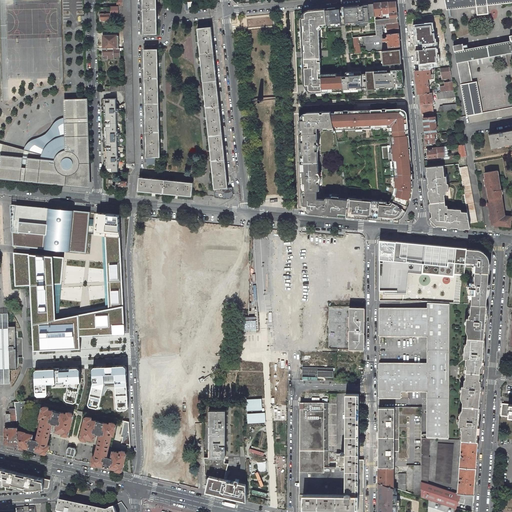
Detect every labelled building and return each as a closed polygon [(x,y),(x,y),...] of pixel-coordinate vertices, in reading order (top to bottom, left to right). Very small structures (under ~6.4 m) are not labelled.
[(125,91),(127,168),(135,168),(130,0),(122,0),(123,7),(123,16),(124,39),(124,42),(124,48),(125,82),(125,86),(125,91)] [(156,0),(142,0),(144,34),(158,34),(156,0)] [(453,46),(457,63),(461,62),(460,57),(467,56),(468,60),(506,53),(511,52),(511,0),(444,0),(447,9),(476,6),(477,15),(488,14),(487,5),(511,2),(511,35),(510,36),(511,41),(463,50),(462,44),(453,46)] [(390,18),(397,18),(396,1),(388,2),(389,13),(390,18)] [(382,14),(389,13),(388,2),(381,3),(382,14)] [(335,7),(325,8),(326,25),(331,24),(331,27),(341,26),(341,23),(345,23),(351,22),(351,25),(369,23),(369,17),(375,16),(374,15),(375,15),(373,3),(368,4),(368,8),(363,8),(363,5),(341,7),(342,10),(335,11),(335,7)] [(374,15),(375,16),(378,16),(378,14),(382,14),(381,3),(373,3),(375,15),(374,15)] [(111,15),(111,7),(108,7),(108,5),(104,5),(104,7),(101,7),(101,20),(110,20),(110,15),(111,15)] [(114,17),(123,16),(123,7),(114,7),(115,13),(114,13),(114,17)] [(337,89),(343,89),(342,76),(336,76),(336,74),(321,74),(318,74),(318,69),(321,69),(321,61),(318,61),(318,58),(321,58),(320,29),(318,28),(321,25),(322,27),(327,27),(326,25),(325,8),(309,10),(307,11),(305,12),(306,18),(303,18),(302,18),(302,25),(303,25),(304,31),(304,37),(302,37),(303,51),(304,51),(305,58),(303,58),(305,58),(305,64),(303,64),(303,68),(305,68),(305,75),(303,75),(304,85),(306,85),(309,85),(309,91),(311,92),(312,92),(337,91),(337,89)] [(273,16),(247,17),(248,27),(274,26),(273,16)] [(387,25),(388,34),(399,33),(397,18),(390,18),(382,19),(375,20),(376,35),(382,35),(383,35),(382,24),(385,24),(387,24),(387,25)] [(432,29),(432,22),(413,23),(415,43),(420,43),(420,49),(415,49),(416,61),(418,60),(419,70),(430,69),(429,62),(436,61),(435,55),(436,55),(435,39),(434,39),(433,29),(432,29)] [(215,196),(215,197),(226,198),(230,198),(233,195),(232,187),(228,188),(211,26),(197,28),(215,196)] [(388,37),(386,37),(386,38),(388,38),(388,41),(389,47),(400,46),(399,33),(388,34),(388,37)] [(376,35),(363,37),(364,43),(383,41),(383,38),(384,38),(384,36),(382,36),(382,35),(376,35)] [(117,48),(117,36),(104,36),(104,49),(117,48)] [(120,57),(120,48),(119,48),(117,48),(104,49),(103,49),(103,55),(104,55),(104,59),(114,58),(114,57),(120,57)] [(147,157),(161,157),(158,49),(144,49),(147,157)] [(366,74),(367,88),(376,87),(376,90),(380,89),(380,87),(390,87),(390,89),(402,89),(401,85),(404,85),(403,76),(402,76),(401,74),(402,74),(402,70),(401,70),(400,64),(399,64),(399,58),(401,58),(400,49),(382,51),(383,60),(385,59),(386,65),(384,65),(385,70),(385,72),(375,73),(374,71),(366,71),(366,74)] [(461,84),(472,82),(468,60),(467,56),(460,57),(461,62),(457,63),(461,84)] [(441,68),(442,79),(452,78),(450,67),(441,68)] [(424,93),(429,93),(429,91),(428,79),(431,79),(430,71),(434,71),(433,69),(430,69),(419,70),(415,70),(417,95),(420,94),(424,94),(424,93)] [(346,76),(342,76),(343,89),(362,88),(362,75),(354,76),(354,72),(346,72),(346,76)] [(455,91),(453,81),(444,83),(445,86),(440,87),(441,92),(455,91)] [(468,115),(482,113),(476,81),(472,82),(461,84),(466,116),(468,115)] [(441,92),(437,92),(437,99),(456,97),(455,91),(441,92)] [(420,94),(421,109),(433,108),(432,93),(429,93),(424,93),(424,94),(420,94)] [(105,99),(108,172),(118,171),(118,161),(120,161),(120,157),(118,157),(117,137),(120,136),(119,133),(117,133),(117,112),(119,112),(119,109),(116,109),(116,98),(105,99)] [(0,178),(58,184),(59,183),(61,183),(62,182),(64,181),(65,180),(66,178),(66,177),(66,175),(68,175),(70,175),(72,174),(74,173),(76,171),(78,169),(79,166),(79,163),(89,162),(87,99),(76,99),(65,100),(66,136),(66,145),(64,145),(62,145),(60,146),(57,147),(55,149),(54,151),(52,153),(51,156),(43,154),(29,151),(29,152),(28,155),(28,157),(28,158),(23,158),(24,157),(24,154),(25,151),(25,149),(3,143),(2,147),(1,152),(1,154),(1,156),(0,155),(0,178)] [(440,112),(458,110),(457,104),(443,105),(443,106),(439,106),(440,112)] [(468,115),(470,123),(511,114),(511,107),(482,113),(468,115)] [(336,113),(332,113),(334,127),(345,127),(345,129),(356,129),(356,127),(364,126),(364,128),(372,128),(371,126),(382,126),(382,128),(390,127),(393,127),(393,131),(390,131),(390,137),(405,135),(409,135),(407,114),(401,114),(401,110),(401,109),(387,110),(387,111),(382,111),(382,110),(349,111),(349,113),(344,113),(344,111),(336,111),(336,113)] [(301,150),(300,150),(301,158),(318,157),(318,151),(316,151),(316,148),(316,147),(317,147),(317,146),(317,145),(317,144),(316,144),(315,144),(315,141),(317,141),(317,133),(315,133),(315,128),(317,128),(324,127),(334,127),(332,113),(331,112),(323,112),(323,113),(320,113),(320,112),(306,112),(305,113),(305,120),(299,120),(300,146),(301,146),(301,150)] [(423,117),(425,134),(434,133),(437,133),(435,116),(434,116),(423,117)] [(511,130),(503,132),(501,132),(494,133),(489,134),(492,148),(498,146),(511,143),(511,130)] [(425,134),(426,144),(435,143),(434,133),(425,134)] [(405,135),(390,137),(391,145),(394,176),(394,187),(397,187),(395,196),(392,195),(391,197),(390,201),(388,203),(387,203),(387,201),(348,198),(348,199),(347,211),(346,216),(399,222),(400,219),(402,217),(404,216),(405,213),(408,208),(409,206),(407,205),(409,200),(411,200),(412,196),(412,192),(413,187),(413,181),(412,181),(412,178),(413,178),(412,173),(411,160),(410,148),(409,148),(409,146),(410,146),(409,142),(406,142),(405,135)] [(44,151),(43,154),(51,156),(52,153),(54,151),(55,149),(57,147),(60,146),(62,145),(64,145),(66,145),(66,136),(62,136),(58,137),(54,139),(51,141),(48,144),(46,147),(44,151)] [(460,158),(467,157),(464,144),(458,145),(460,158)] [(433,148),(433,150),(427,151),(428,158),(429,158),(429,160),(441,159),(441,156),(442,156),(444,152),(444,147),(433,148)] [(318,166),(318,157),(301,158),(301,167),(318,166)] [(89,162),(79,163),(79,166),(78,169),(76,171),(74,173),(72,174),(70,175),(68,175),(66,175),(66,177),(66,178),(65,180),(64,181),(62,182),(61,183),(59,183),(58,184),(89,186),(89,162)] [(444,176),(443,165),(428,167),(429,176),(428,176),(428,183),(431,183),(431,187),(430,187),(429,188),(429,189),(430,195),(431,195),(432,210),(431,210),(432,220),(437,225),(447,226),(448,223),(451,223),(451,224),(451,225),(452,226),(453,227),(461,228),(462,226),(462,225),(459,211),(457,211),(458,209),(446,207),(444,191),(447,191),(446,184),(447,184),(446,176),(444,176)] [(301,179),(302,191),(317,190),(319,190),(319,182),(317,183),(317,179),(318,179),(319,178),(319,177),(318,176),(317,176),(317,175),(317,172),(319,172),(318,166),(301,167),(301,175),(302,175),(302,179),(301,179)] [(477,222),(467,166),(459,168),(467,211),(469,222),(469,223),(477,222)] [(510,222),(511,216),(505,216),(497,170),(485,172),(487,186),(488,185),(488,191),(490,203),(489,203),(492,224),(494,225),(494,224),(499,224),(499,225),(508,226),(509,222),(510,222)] [(139,177),(138,191),(192,196),(192,194),(193,182),(139,177)] [(317,190),(302,191),(302,205),(303,207),(304,209),(305,211),(308,212),(309,213),(310,213),(323,214),(323,213),(329,214),(329,215),(339,216),(339,210),(347,211),(348,199),(327,197),(325,197),(325,198),(325,199),(317,198),(317,190)] [(90,212),(11,204),(13,245),(86,252),(89,227),(90,212)] [(469,223),(469,222),(463,223),(461,211),(459,211),(462,225),(470,227),(469,223)] [(463,223),(469,222),(467,211),(461,211),(463,223)] [(105,241),(120,242),(119,214),(90,212),(89,227),(95,227),(96,236),(105,241)] [(167,216),(144,214),(142,242),(165,243),(167,216)] [(209,222),(185,219),(182,252),(206,254),(209,222)] [(326,236),(326,245),(339,245),(338,236),(326,236)] [(380,240),(379,292),(408,293),(409,270),(455,275),(464,276),(464,273),(465,271),(465,265),(465,263),(466,261),(466,259),(467,248),(380,240)] [(107,283),(123,282),(120,242),(105,241),(107,283)] [(256,271),(254,245),(220,248),(223,274),(256,271)] [(479,248),(467,248),(466,259),(466,261),(465,263),(474,264),(476,264),(476,266),(475,275),(473,275),(472,282),(470,282),(469,286),(471,286),(471,288),(469,288),(469,289),(472,289),(471,304),(486,305),(487,294),(488,291),(489,289),(490,265),(488,265),(488,262),(487,259),(487,257),(485,254),(483,252),(479,250),(479,248)] [(482,250),(479,248),(479,250),(483,252),(485,254),(487,257),(487,259),(488,262),(489,262),(490,262),(489,259),(488,256),(487,253),(484,251),(482,250)] [(33,326),(56,322),(53,287),(63,286),(66,260),(12,255),(14,295),(31,294),(32,319),(33,326)] [(166,282),(165,265),(141,262),(141,282),(166,282)] [(83,336),(125,334),(123,282),(107,283),(109,311),(56,322),(33,326),(33,332),(34,350),(81,348),(80,336),(83,336)] [(248,296),(234,297),(225,307),(226,321),(237,331),(251,330),(260,319),(258,305),(248,296)] [(146,332),(167,331),(166,301),(144,302),(146,332)] [(449,303),(428,302),(428,308),(379,308),(379,344),(380,344),(380,336),(427,336),(427,363),(380,363),(380,355),(379,355),(379,398),(408,397),(409,391),(427,391),(427,436),(427,438),(429,438),(448,439),(449,303)] [(483,347),(483,343),(485,321),(483,318),(483,316),(485,313),(486,305),(471,304),(470,314),(468,314),(467,314),(466,326),(469,326),(468,350),(464,349),(464,358),(466,358),(465,368),(464,368),(464,372),(477,373),(477,369),(480,369),(480,368),(481,368),(482,364),(483,359),(483,358),(480,358),(481,355),(481,352),(483,352),(483,347)] [(364,349),(364,316),(359,316),(359,305),(350,305),(349,349),(364,349)] [(477,373),(483,373),(488,305),(486,305),(485,313),(483,316),(483,318),(485,321),(483,343),(483,347),(483,352),(481,352),(481,355),(480,358),(483,358),(483,359),(482,364),(481,368),(480,368),(480,369),(477,369),(477,373)] [(16,346),(15,326),(8,326),(8,313),(0,313),(0,383),(10,383),(9,370),(16,369),(16,350),(14,350),(14,346),(16,346)] [(155,379),(179,378),(179,358),(173,358),(173,355),(169,355),(169,358),(155,358),(155,379)] [(264,371),(264,362),(238,362),(238,371),(264,371)] [(198,392),(212,392),(212,363),(199,363),(198,392)] [(127,409),(128,408),(127,367),(124,365),(100,366),(95,366),(93,369),(94,382),(88,404),(90,407),(97,408),(99,407),(104,386),(116,386),(117,408),(119,410),(127,409)] [(42,369),(37,369),(35,371),(36,395),(38,397),(46,396),(48,394),(47,384),(69,383),(65,399),(67,401),(76,404),(81,382),(80,369),(78,367),(74,367),(70,367),(68,368),(66,368),(42,369)] [(326,371),(305,371),(305,380),(326,380),(326,371)] [(480,394),(478,393),(478,390),(478,387),(481,388),(481,382),(481,378),(480,378),(480,377),(476,376),(477,373),(464,372),(464,376),(465,376),(464,385),(462,385),(461,394),(464,394),(463,417),(459,417),(459,429),(461,429),(462,429),(462,440),(476,441),(477,433),(475,430),(475,428),(477,425),(479,404),(479,403),(480,399),(480,394)] [(172,388),(140,388),(140,404),(181,404),(181,394),(172,394),(172,388)] [(357,453),(359,453),(359,394),(346,394),(346,414),(346,452),(345,476),(328,475),(300,474),(308,482),(308,491),(306,491),(305,492),(305,494),(300,494),(299,508),(302,511),(363,511),(364,459),(359,459),(357,459),(357,453)] [(6,421),(17,421),(15,402),(15,401),(14,401),(14,409),(10,409),(10,414),(6,414),(6,421)] [(23,424),(28,401),(15,402),(17,421),(17,423),(23,424)] [(511,404),(509,404),(501,403),(500,403),(499,415),(508,416),(511,416),(511,404)] [(40,425),(38,435),(37,440),(32,439),(33,434),(26,432),(26,431),(20,430),(20,431),(18,430),(20,447),(45,453),(48,452),(49,445),(47,444),(52,423),(57,424),(56,431),(63,432),(62,434),(66,435),(69,434),(73,414),(72,412),(68,411),(67,413),(48,409),(48,407),(44,406),(42,407),(40,417),(42,418),(41,422),(42,422),(41,425),(40,425)] [(394,451),(399,451),(399,407),(398,407),(379,407),(379,467),(394,467),(394,451)] [(226,410),(211,410),(210,457),(225,457),(226,457),(226,410)] [(111,458),(106,457),(112,434),(114,435),(116,425),(115,423),(111,422),(110,424),(91,419),(92,417),(87,416),(85,417),(81,437),(82,439),(86,440),(87,438),(94,439),(95,433),(100,434),(95,456),(93,455),(91,462),(93,464),(120,471),(122,470),(126,453),(125,451),(121,450),(120,452),(113,450),(111,458)] [(130,447),(131,447),(129,422),(123,420),(122,423),(124,424),(121,436),(123,437),(121,444),(122,445),(126,446),(128,444),(130,445),(129,445),(130,447)] [(5,444),(20,447),(18,430),(17,423),(17,421),(6,421),(6,427),(5,427),(5,444)] [(430,457),(428,457),(429,438),(427,438),(426,438),(422,438),(421,465),(421,482),(428,484),(430,457)] [(474,494),(474,488),(477,447),(478,441),(476,441),(462,440),(458,492),(458,493),(474,494)] [(436,482),(450,482),(453,444),(438,444),(436,482)] [(76,449),(75,448),(69,447),(68,447),(66,454),(67,454),(66,457),(68,458),(70,459),(71,459),(72,458),(73,456),(74,456),(76,449)] [(172,480),(179,450),(166,447),(159,477),(172,480)] [(210,457),(204,457),(205,476),(209,477),(208,483),(206,491),(247,501),(246,487),(246,484),(239,482),(240,479),(236,479),(235,481),(224,478),(228,463),(225,463),(225,457),(210,457)] [(378,482),(394,488),(394,467),(379,467),(378,482)] [(44,488),(43,478),(34,476),(3,468),(4,484),(28,489),(39,488),(44,488)] [(308,482),(300,474),(300,494),(305,494),(305,492),(306,491),(308,491),(308,482)] [(458,492),(455,492),(428,484),(421,482),(421,494),(421,498),(422,498),(429,500),(454,508),(456,508),(458,502),(464,504),(473,506),(474,494),(458,493),(458,492)] [(392,511),(394,489),(379,484),(378,511),(392,511)] [(453,511),(454,508),(429,500),(428,511),(453,511)] [(127,511),(127,510),(121,502),(117,505),(115,505),(111,508),(112,510),(106,511),(104,511),(101,511),(101,509),(94,506),(89,506),(88,508),(82,506),(82,505),(74,502),(69,502),(69,504),(60,502),(57,511),(127,511)]
